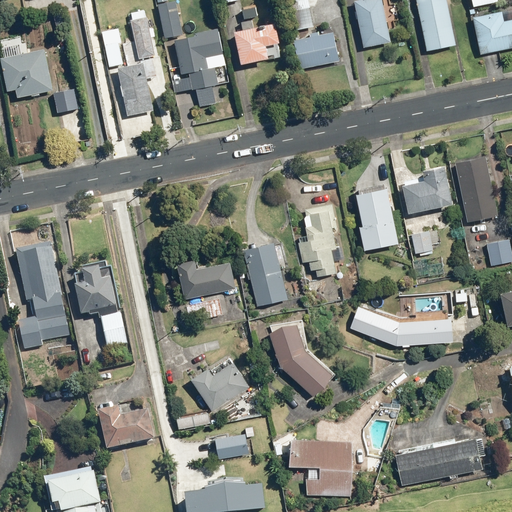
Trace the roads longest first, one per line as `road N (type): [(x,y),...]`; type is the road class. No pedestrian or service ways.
road 1 (residential): [(0,198),(511,92)]
road 2 (residential): [(0,307),(17,391),(1,479)]
